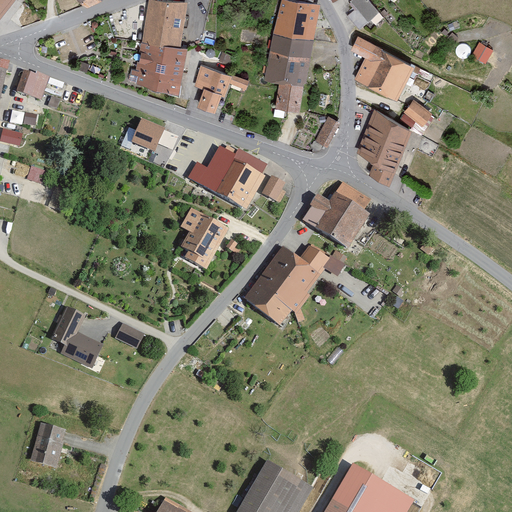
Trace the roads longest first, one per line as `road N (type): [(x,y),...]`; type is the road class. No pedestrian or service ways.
road 1 (residential): [(105,511),(154,385),(256,267),(326,169)]
road 2 (tertiary): [(326,169),(31,65),(5,46)]
road 3 (tertiary): [(511,283),(418,215),(326,169)]
road 4 (residential): [(326,169),(346,144),(349,72),(323,0)]
road 5 (residential): [(5,46),(126,0)]
